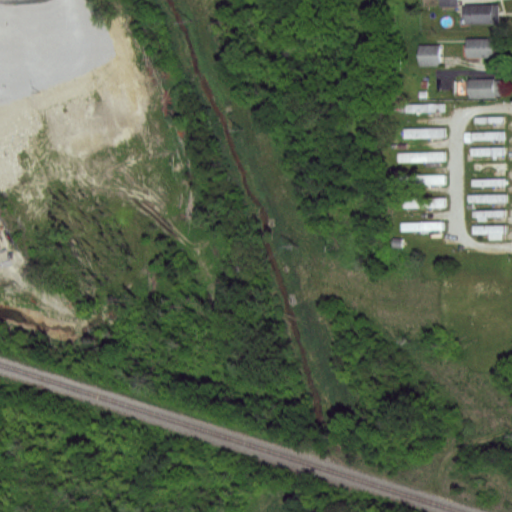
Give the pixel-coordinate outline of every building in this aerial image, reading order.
[(468,3),(500,2),(500,22),(468,23),(468,3)] [(468,37),(494,37),(494,55),(468,55),(468,37)] [(440,44),(417,44),(417,65),(440,65),(440,44)] [(471,75),(501,75),(501,94),(471,94),(471,75)] [(404,104),(404,113),(444,113),(444,104),(404,104)] [(473,116),(473,125),(504,125),(504,116),(473,116)] [(443,128),(403,128),(403,137),(443,137),(443,128)] [(470,141),(504,141),(504,132),(470,132),(470,141)] [(504,157),(504,147),(470,147),(470,157),(504,157)] [(397,152),(397,162),(444,162),(444,152),(397,152)] [(469,171),(504,171),(504,163),(469,163),(469,171)] [(422,183),(445,183),(445,175),(422,175),(422,183)] [(470,179),(470,187),(504,187),(504,179),(470,179)] [(466,194),(466,203),(504,203),(504,194),(466,194)] [(446,197),(399,197),(399,207),(446,207),(446,197)] [(402,221),(402,232),(444,232),(444,221),(402,221)] [(485,239),(502,239),(502,225),(470,225),(470,234),(485,234),(485,239)]
